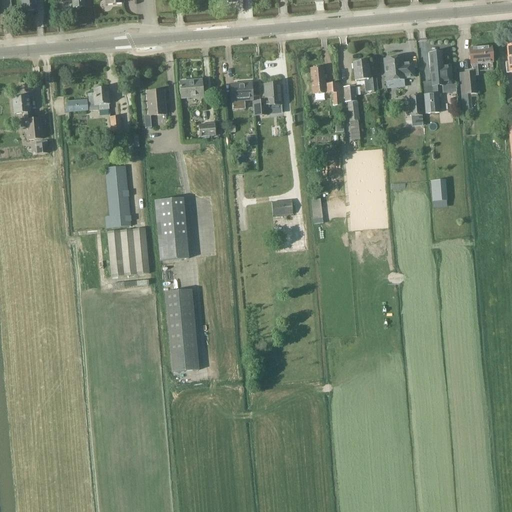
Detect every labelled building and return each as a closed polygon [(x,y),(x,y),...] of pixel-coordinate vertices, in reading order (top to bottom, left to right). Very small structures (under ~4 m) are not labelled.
[(22,0),(24,11),(25,11),(25,13),(31,13),(31,11),(36,10),(35,0),(22,0)] [(72,0),(73,7),(76,7),(76,8),(80,8),(80,7),(84,7),(83,0),(72,0)] [(462,112),(472,111),(471,98),(477,97),(475,76),(478,76),(477,64),(492,62),(491,46),(469,49),(470,64),(474,72),(459,74),(462,112)] [(442,66),(441,53),(430,54),(431,68),(432,68),(433,76),(431,76),(432,82),(432,85),(432,88),(453,86),(451,65),(442,66)] [(403,57),(383,58),(386,81),(406,79),(416,78),(414,61),(404,62),(403,57)] [(369,79),(367,62),(354,63),(355,81),(356,81),(356,86),(364,85),(365,93),(373,92),(372,79),(369,79)] [(325,85),(324,67),(311,68),(313,94),(332,93),(334,106),(340,105),(338,84),(325,85)] [(181,99),(204,97),(202,80),(179,82),(181,99)] [(251,82),(231,84),(232,102),(233,102),(233,110),(244,109),(244,101),(252,100),(251,82)] [(432,82),(423,83),(424,96),(433,95),(432,88),(432,85),(432,82)] [(254,116),(267,115),(266,105),(281,104),(279,83),(264,84),(266,101),(252,102),(254,116)] [(345,102),(358,101),(356,85),(344,86),(345,102)] [(101,89),(101,88),(97,89),(94,89),(95,94),(88,95),(90,112),(108,110),(108,104),(109,104),(107,88),(101,89)] [(145,128),(151,128),(150,116),(165,115),(163,91),(147,92),(149,116),(144,116),(145,128)] [(425,114),(438,113),(437,95),(433,95),(424,96),(425,114)] [(28,105),(28,96),(13,97),(14,115),(24,114),(26,141),(42,140),(40,120),(31,120),(29,105),(28,105)] [(411,117),(421,116),(420,96),(410,97),(411,117)] [(68,113),(88,112),(86,101),(68,102),(68,113)] [(352,140),(361,139),(359,120),(360,119),(358,101),(348,102),(352,140)] [(111,133),(121,132),(119,117),(109,118),(111,133)] [(199,137),(215,136),(214,124),(198,125),(199,137)] [(247,146),(257,145),(256,126),(248,126),(249,136),(246,136),(247,146)] [(496,145),(503,144),(502,133),(495,134),(496,145)] [(37,155),(47,154),(46,141),(36,143),(37,155)] [(106,229),(131,226),(125,167),(105,169),(109,218),(105,218),(106,229)] [(432,202),(447,201),(445,181),(430,182),(432,202)] [(159,261),(188,259),(182,198),(154,201),(159,261)] [(273,216),(292,214),(291,201),(272,202),(273,216)] [(111,278),(149,275),(145,230),(107,233),(111,278)] [(171,373),(197,371),(191,290),(164,292),(171,373)]
